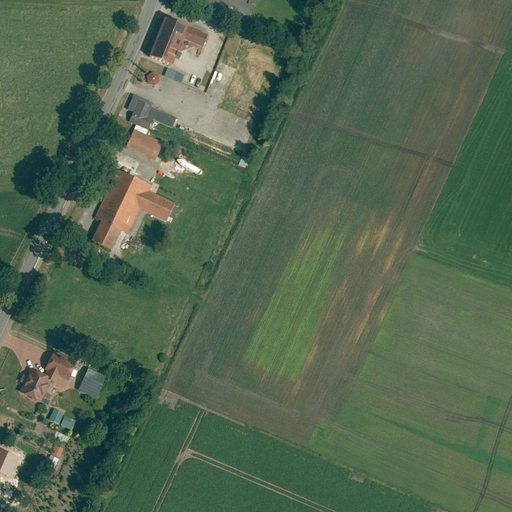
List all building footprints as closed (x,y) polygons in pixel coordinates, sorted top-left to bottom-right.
[(189,26),(167,17),(152,55),(173,64),(185,37),(189,26)] [(208,34),(189,26),(185,37),(204,45),(208,34)] [(179,72),(170,68),(167,75),(177,79),(179,72)] [(179,118),(153,108),(155,104),(136,96),(130,109),(136,112),(132,121),(139,124),(151,129),(155,119),(175,127),(179,118)] [(151,129),(139,124),(137,129),(149,134),(151,129)] [(149,134),(137,129),(130,146),(160,158),(162,155),(172,159),(177,146),(149,134)] [(246,157),(242,164),(248,167),(251,159),(246,157)] [(176,204),(146,191),(149,183),(119,170),(99,217),(106,220),(97,241),(116,248),(124,228),(130,230),(139,206),(170,219),(176,204)] [(76,362),(56,354),(49,370),(53,372),(51,376),(60,380),(62,375),(69,379),(76,362)] [(53,378),(33,369),(24,391),(44,399),(53,378)] [(106,386),(88,378),(82,390),(99,399),(106,386)] [(65,413),(57,409),(53,418),(61,422),(65,413)] [(78,421),(68,417),(64,424),(74,428),(78,421)] [(3,455),(1,460),(10,464),(11,459),(3,455)] [(60,459),(53,456),(50,465),(57,468),(60,459)] [(1,460),(0,461),(0,464),(8,468),(10,464),(1,460)]
